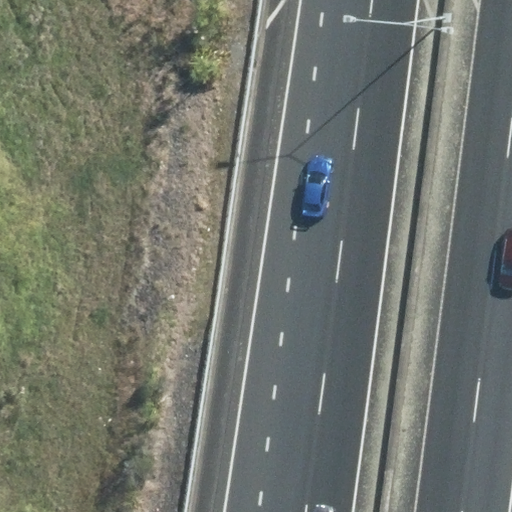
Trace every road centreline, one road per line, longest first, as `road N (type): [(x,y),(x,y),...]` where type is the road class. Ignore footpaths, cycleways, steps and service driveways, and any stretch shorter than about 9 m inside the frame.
road 1 (motorway): [(298,511),(369,0)]
road 2 (motorway): [(511,91),(456,511)]
